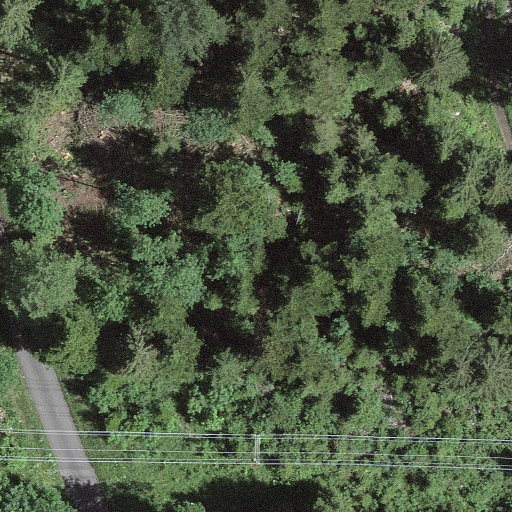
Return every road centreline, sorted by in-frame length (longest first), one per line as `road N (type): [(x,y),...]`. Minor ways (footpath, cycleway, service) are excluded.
road 1 (track): [(0,241),(93,511)]
road 2 (track): [(511,132),(497,95),(502,0)]
